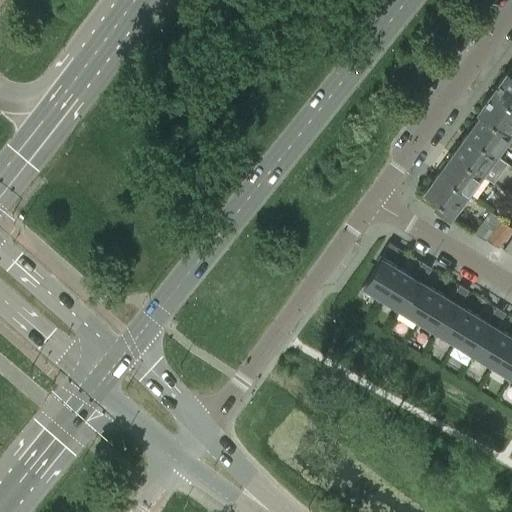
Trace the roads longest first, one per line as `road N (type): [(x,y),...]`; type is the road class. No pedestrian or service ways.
road 1 (primary): [(126,350),(403,0)]
road 2 (residential): [(205,433),(373,200)]
road 3 (residential): [(373,200),(511,9)]
road 4 (residential): [(126,350),(0,245)]
road 5 (residential): [(511,285),(373,200)]
road 6 (primary): [(0,507),(97,389)]
road 7 (residential): [(0,307),(97,389)]
